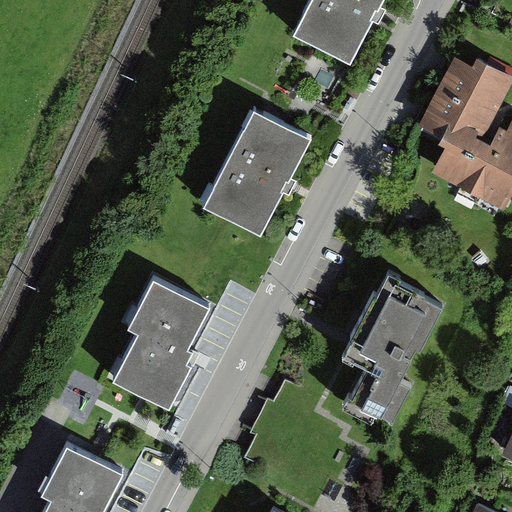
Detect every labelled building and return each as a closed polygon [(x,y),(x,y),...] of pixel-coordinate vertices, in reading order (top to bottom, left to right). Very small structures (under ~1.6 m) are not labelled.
[(309,0),(293,31),(350,62),(383,0),(309,0)] [(511,80),(511,78),(449,51),(416,125),(437,140),(422,173),(511,213),(511,131),(493,123),(511,80)] [(203,202),(261,232),(312,135),(254,104),(203,202)] [(448,302),(380,267),(336,353),(363,366),(343,405),(385,426),(448,302)] [(129,323),(139,328),(114,376),(170,405),(192,363),(188,361),(195,349),(189,346),(212,304),(155,274),(129,323)] [(511,423),(499,451),(511,457),(511,423)] [(42,489),(52,494),(42,511),(103,511),(125,470),(68,440),(42,489)] [(496,511),(470,501),(465,511),(496,511)] [(285,511),(265,502),(259,511),(285,511)]
